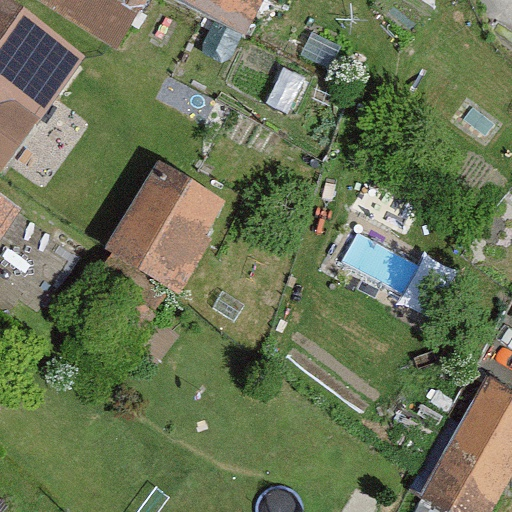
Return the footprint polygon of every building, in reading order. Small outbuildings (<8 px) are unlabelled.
[(5,0),(117,60),(149,0),(166,0),(246,40),(268,0),(5,0)] [(49,144),(100,76),(0,5),(0,183),(35,135),(49,144)] [(178,304),(227,211),(151,171),(102,264),(178,304)] [(0,246),(20,218),(0,203),(0,246)] [(511,232),(511,213),(503,226),(511,232)] [(154,381),(183,345),(104,280),(74,316),(154,381)] [(497,511),(511,484),(511,405),(488,384),(413,508),(419,511),(497,511)]
